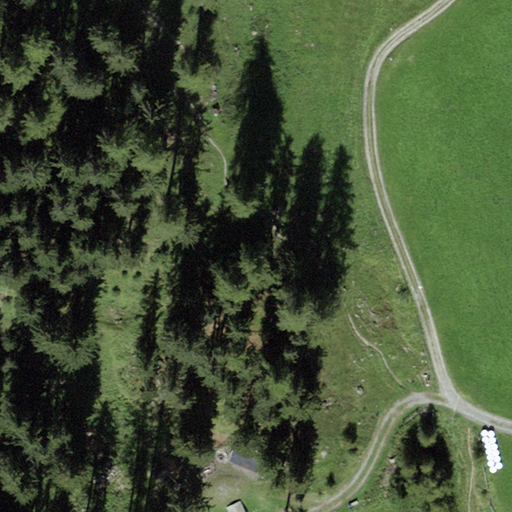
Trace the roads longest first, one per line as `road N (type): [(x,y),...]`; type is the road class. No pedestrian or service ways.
road 1 (track): [(433,0),(403,22),(368,80),(374,178),(418,289),(444,399),(511,427)]
road 2 (track): [(444,399),(396,405),(367,464),(339,499),(313,511)]
